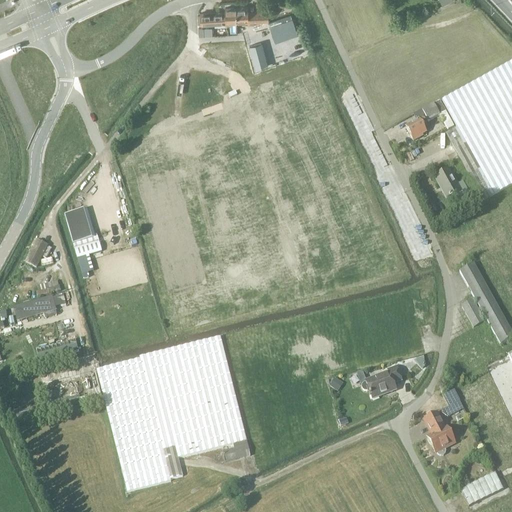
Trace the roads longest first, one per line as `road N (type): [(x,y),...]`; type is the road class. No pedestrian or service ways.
road 1 (unclassified): [(444,511),(401,422),(439,371),(448,318),(442,268),(318,0)]
road 2 (unclassified): [(62,93),(39,143),(30,196),(0,259)]
road 3 (unclassified): [(193,0),(153,19),(98,64),(65,71)]
